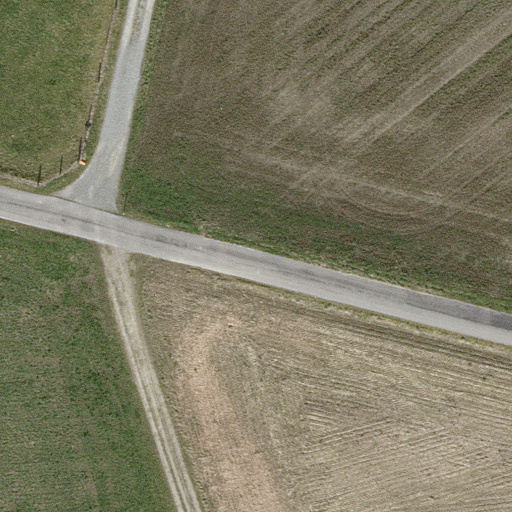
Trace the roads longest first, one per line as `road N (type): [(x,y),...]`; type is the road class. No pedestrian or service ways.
road 1 (track): [(511,330),(0,201)]
road 2 (track): [(193,511),(99,225)]
road 3 (track): [(148,0),(99,225)]
